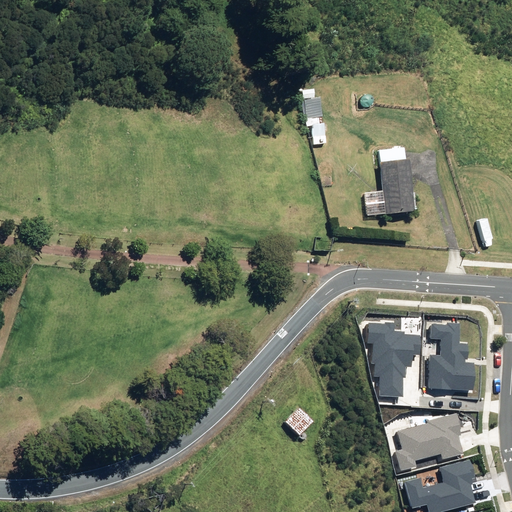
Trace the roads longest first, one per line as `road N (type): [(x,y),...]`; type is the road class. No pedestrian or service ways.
road 1 (unclassified): [(422,279),(358,276),(329,288),(216,411),(169,448),(68,487),(0,490)]
road 2 (residential): [(511,331),(511,451)]
